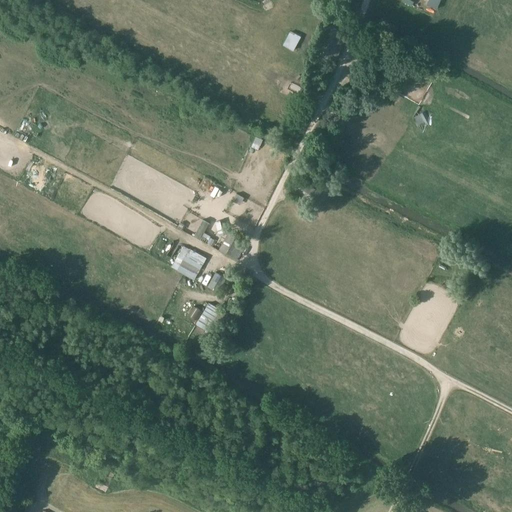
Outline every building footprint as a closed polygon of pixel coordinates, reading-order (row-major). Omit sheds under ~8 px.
[(312,52),(334,61),(347,32),(325,22),(312,52)] [(299,36),(289,31),(282,45),(292,50),(299,36)] [(392,71),(371,59),(363,73),(384,86),(392,71)] [(300,180),(293,193),(313,204),(320,192),(300,180)] [(247,243),(236,237),(226,254),(237,260),(247,243)] [(182,246),(170,267),(216,293),(229,269),(219,263),(211,278),(198,271),(206,258),(182,246)] [(211,303),(200,322),(210,328),(208,333),(220,340),(230,322),(223,319),(227,312),(211,303)] [(117,471),(118,468),(113,465),(105,477),(110,481),(117,471)]
